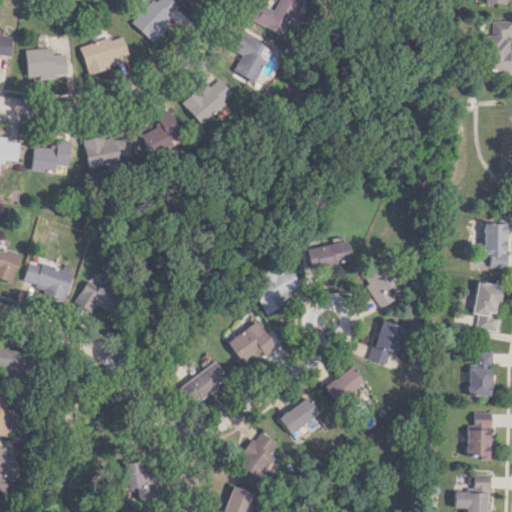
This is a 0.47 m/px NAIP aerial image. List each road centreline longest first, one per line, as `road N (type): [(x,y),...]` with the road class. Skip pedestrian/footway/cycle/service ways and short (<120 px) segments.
road 1 (residential): [(217,0),(180,57),(133,90),(67,105),(0,100)]
road 2 (residential): [(172,436),(222,421),(314,354),(322,337)]
road 3 (residential): [(120,367),(172,436),(182,511)]
road 4 (residential): [(0,309),(67,333),(120,367)]
road 5 (residential): [(328,338),(345,329),(347,316),(336,301),(324,300),(309,318),(312,330),(328,338)]
